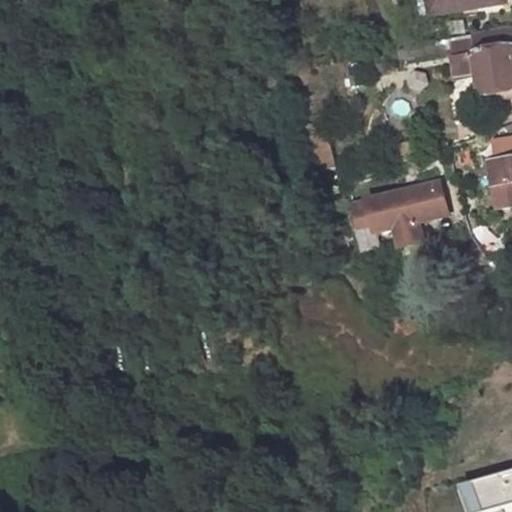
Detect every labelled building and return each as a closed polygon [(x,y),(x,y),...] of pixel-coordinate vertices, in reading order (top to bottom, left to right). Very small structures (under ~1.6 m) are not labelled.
[(505,0),(430,0),(434,18),(507,7),(505,0)] [(480,61),(460,64),(463,88),(483,86),(486,102),(511,98),(511,36),(478,42),(480,61)] [(416,71),(414,88),(431,89),(432,72),(416,71)] [(335,135),(315,139),(323,173),(342,168),(335,135)] [(511,146),(493,150),(501,192),(511,190),(511,146)] [(445,186),(361,213),(368,235),(383,230),(386,239),(404,233),(410,253),(432,246),(426,226),(455,217),(445,186)] [(511,511),(511,473),(474,486),(482,511),(493,511),(507,508),(508,511),(511,511)]
